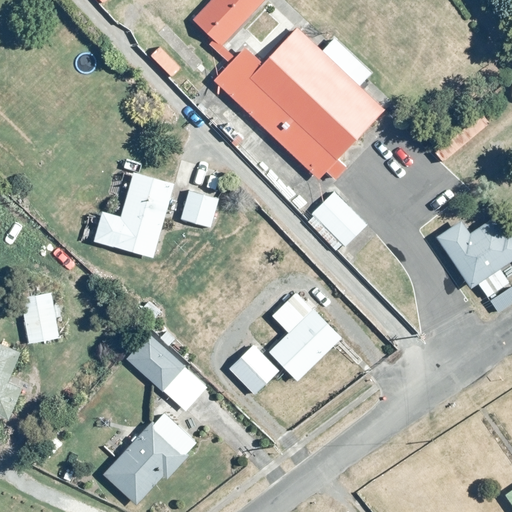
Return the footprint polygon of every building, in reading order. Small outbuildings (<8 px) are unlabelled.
[(211,0),(192,21),(213,41),(219,46),(262,0),(211,0)] [(246,48),(235,59),(219,46),(213,41),(210,44),(230,63),(215,79),(321,181),(328,174),(336,181),(349,168),(338,157),(385,109),(362,87),(374,75),(335,38),(321,53),(296,29),(263,64),(246,48)] [(177,188),(133,172),(116,218),(102,213),(91,243),(150,264),(177,188)] [(223,200),(191,189),(180,221),(212,232),(223,200)] [(371,227),(335,189),(306,216),(342,254),(371,227)] [(470,238),(457,222),(432,242),(472,290),(477,285),(489,299),(510,282),(501,271),(511,262),(511,236),(496,217),(470,238)] [(341,338),(294,291),(267,317),(286,335),(266,355),(295,384),(341,338)] [(57,341),(50,294),(19,298),(26,346),(57,341)] [(147,326),(163,310),(150,297),(134,313),(147,326)] [(205,386),(149,335),(125,361),(181,413),(205,386)] [(276,372),(250,347),(225,373),(251,398),(276,372)] [(18,357),(0,348),(0,424),(6,428),(21,396),(4,388),(18,357)] [(193,446),(161,415),(100,478),(132,509),(193,446)] [(511,511),(511,489),(502,497),(511,511)]
